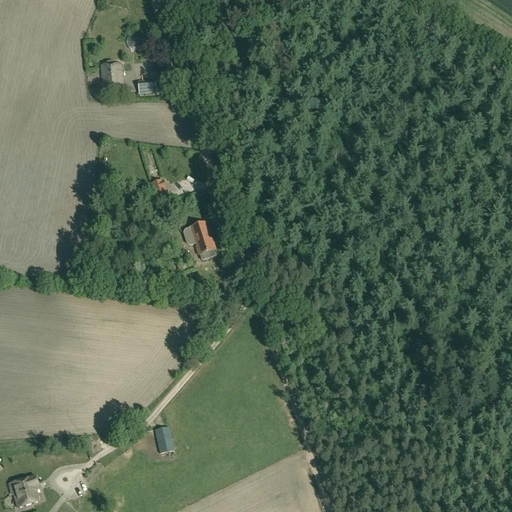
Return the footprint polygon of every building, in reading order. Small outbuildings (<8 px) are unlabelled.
[(141,34),(133,38),(137,47),(145,43),(141,34)] [(136,50),(141,59),(154,52),(150,43),(136,50)] [(106,65),(102,66),(103,89),(122,88),(121,64),(115,65),(113,62),(108,63),(106,65)] [(157,94),(156,80),(138,82),(140,96),(157,94)] [(157,204),(168,200),(165,192),(166,191),(163,182),(151,185),(152,189),(151,189),(153,197),(154,197),(157,204)] [(197,244),(197,245),(199,249),(197,249),(199,256),(216,251),(212,239),(211,240),(206,224),(192,228),(193,229),(186,231),(185,234),(188,244),(191,246),(197,244)] [(160,455),(175,452),(170,428),(155,431),(160,455)] [(15,494),(18,508),(40,502),(37,491),(40,490),(37,477),(10,484),(13,495),(15,494)]
